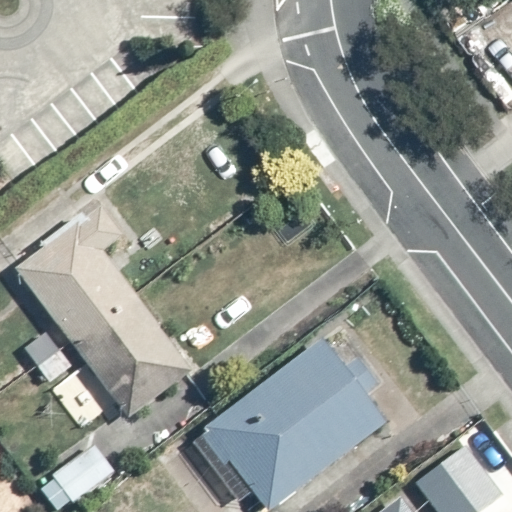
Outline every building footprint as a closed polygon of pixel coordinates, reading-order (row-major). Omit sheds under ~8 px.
[(7,266),(50,324),(18,348),(47,387),(79,363),(123,422),(189,374),(97,249),(119,233),(95,201),(7,266)] [(268,511),(384,424),(361,394),(376,383),(356,355),(340,367),(322,343),(199,437),(243,495),(256,511),(268,511)] [(0,401),(0,447),(22,430),(0,401)] [(113,471),(92,443),(47,475),(68,503),(113,471)] [(482,511),(507,494),(469,443),(417,482),(438,511),(482,511)] [(413,511),(402,497),(382,511),(413,511)]
